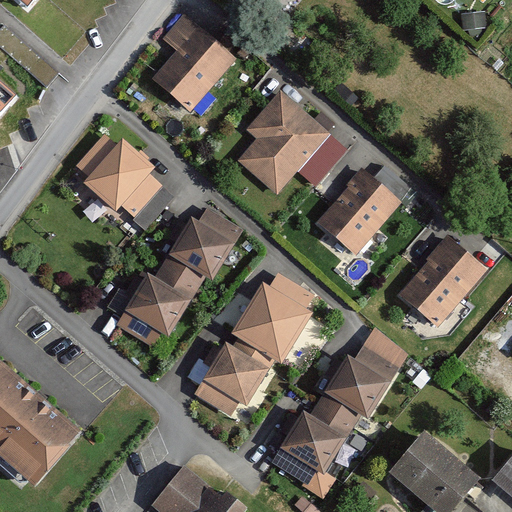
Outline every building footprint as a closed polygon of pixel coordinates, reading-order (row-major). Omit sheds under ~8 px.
[(35,0),(16,0),(27,10),(35,0)] [(261,0),(240,0),(252,10),(261,0)] [(193,113),(239,61),(187,15),(167,39),(181,51),(155,80),(193,113)] [(0,114),(15,96),(0,82),(0,114)] [(277,195),(331,133),(283,91),(248,131),(260,141),(240,163),(277,195)] [(152,177),(158,170),(125,141),(120,146),(107,135),(79,167),(92,179),(86,186),(118,214),(124,208),(136,219),(164,187),(152,177)] [(358,255),(403,204),(366,171),(320,223),(358,255)] [(214,284),(237,247),(194,221),(171,258),(207,279),(214,284)] [(444,324),(489,272),(452,239),(406,291),(444,324)] [(192,302),(207,279),(171,258),(157,281),(192,302)] [(170,340),(192,302),(157,281),(150,277),(128,314),(170,340)] [(265,284),(234,336),(240,340),(277,362),(285,366),(316,314),(265,284)] [(354,360),(393,384),(408,355),(375,327),(354,360)] [(271,371),(277,362),(240,340),(235,349),(271,371)] [(248,409),(271,371),(235,349),(228,346),(206,383),(248,409)] [(371,421),(393,384),(354,360),(351,358),(328,395),(329,395),(362,416),(371,421)] [(0,456),(34,486),(80,434),(0,364),(0,456)] [(347,438),(362,416),(329,395),(315,416),(347,438)] [(327,475),(349,438),(347,438),(315,416),(306,412),(284,449),(327,475)] [(456,511),(484,478),(428,433),(393,476),(437,511),(456,511)] [(511,460),(494,481),(511,495),(511,460)] [(250,511),(252,511),(235,497),(229,504),(187,468),(155,505),(163,511),(250,511)]
